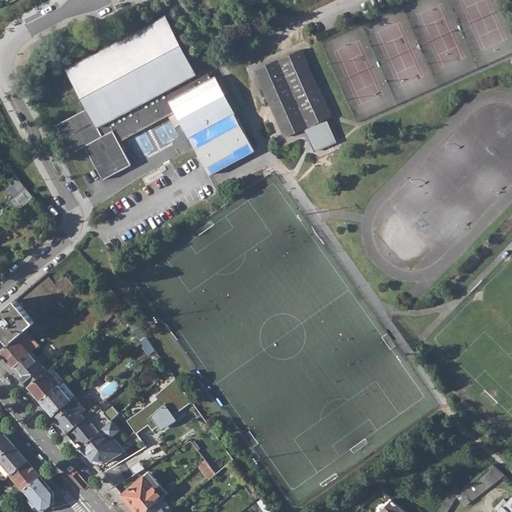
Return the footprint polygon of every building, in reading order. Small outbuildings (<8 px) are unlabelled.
[(85,144),(102,178),(129,164),(122,150),(124,149),(120,142),(119,143),(117,140),(167,114),(174,126),(181,122),(208,175),(253,151),(215,78),(211,80),(205,68),(195,72),(167,17),(68,68),(87,107),(61,121),(54,125),(56,132),(67,153),(85,144)] [(254,70),(284,137),(296,132),(331,116),(301,49),(254,70)] [(326,120),(305,129),(315,150),(336,141),(326,120)] [(18,210),(21,208),(34,197),(26,187),(0,208),(0,220),(0,221),(10,213),(6,208),(12,202),(18,210)] [(51,217),(34,197),(21,208),(38,228),(51,217)] [(0,312),(0,330),(11,343),(17,338),(27,329),(36,322),(16,299),(0,312)] [(30,353),(32,352),(40,345),(27,329),(17,338),(11,343),(1,351),(14,367),(16,365),(30,353)] [(20,374),(30,386),(48,371),(32,352),(30,353),(16,365),(22,372),(20,374)] [(30,386),(42,400),(59,385),(61,384),(51,372),(53,370),(51,368),(48,371),(30,386)] [(165,433),(176,425),(178,381),(176,378),(158,392),(158,397),(129,420),(138,432),(154,419),(165,433)] [(61,384),(59,385),(71,400),(76,396),(64,381),(61,384)] [(54,414),(71,400),(59,385),(42,400),(54,414)] [(69,432),(86,417),(82,412),(87,408),(87,405),(77,395),(76,396),(71,400),(54,414),(69,432)] [(80,440),(85,445),(101,431),(87,416),(86,417),(69,432),(78,442),(80,440)] [(93,460),(106,463),(123,453),(114,441),(116,439),(113,436),(122,428),(113,418),(102,428),(104,429),(101,431),(85,445),(82,447),(93,460)] [(0,456),(14,445),(0,428),(0,456)] [(0,456),(0,459),(6,467),(9,471),(6,473),(8,476),(10,474),(27,460),(14,445),(0,456)] [(217,454),(226,466),(233,459),(226,448),(217,454)] [(113,485),(147,470),(139,453),(105,468),(113,485)] [(199,465),(209,479),(217,473),(206,459),(199,465)] [(27,460),(10,474),(23,489),(24,489),(40,475),(27,460)] [(438,511),(447,511),(457,495),(465,505),(504,475),(493,465),(460,490),(455,484),(438,511)] [(0,473),(5,479),(8,476),(6,473),(9,471),(6,467),(0,471),(0,473)] [(40,475),(24,489),(43,511),(53,505),(53,491),(40,475)] [(145,475),(140,479),(158,501),(163,496),(145,475)] [(136,511),(144,511),(158,501),(140,479),(124,492),(132,502),(130,504),(136,511)] [(144,511),(171,511),(172,511),(174,510),(163,496),(158,501),(144,511)] [(511,511),(511,499),(509,503),(504,498),(495,508),(500,511),(511,511)] [(381,511),(406,511),(401,507),(393,500),(381,511)]
